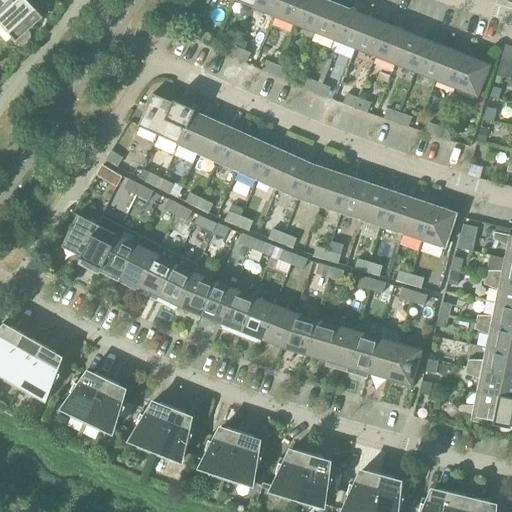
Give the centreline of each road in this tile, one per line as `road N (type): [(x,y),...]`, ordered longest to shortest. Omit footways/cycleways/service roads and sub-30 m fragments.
road 1 (residential): [(511,468),(287,415),(143,359),(20,287)]
road 2 (residential): [(511,195),(321,136),(159,56)]
road 3 (residential): [(0,103),(76,0)]
